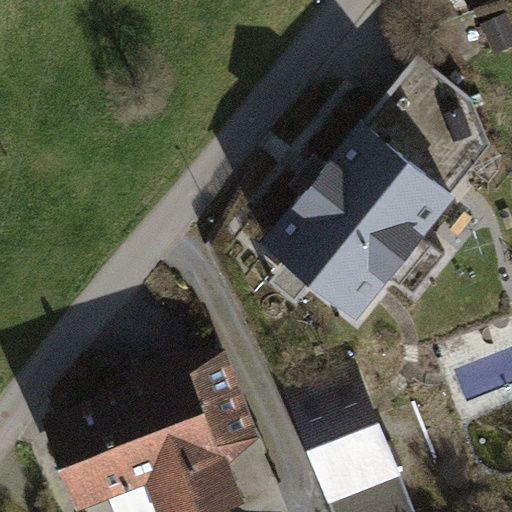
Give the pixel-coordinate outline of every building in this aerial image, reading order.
[(362,118),(265,237),(356,310),(388,270),(414,291),(445,252),(419,231),(452,191),(417,162),(471,94),(419,52),(364,120),(362,118)] [(491,142),(471,94),(417,162),(452,191),(491,142)] [(220,357),(134,389),(179,508),(224,491),(207,444),(247,430),(220,357)] [(288,387),(337,511),(413,511),(414,511),(354,361),(288,387)] [(134,389),(55,418),(83,494),(106,485),(115,511),(169,511),(179,508),(134,389)]
